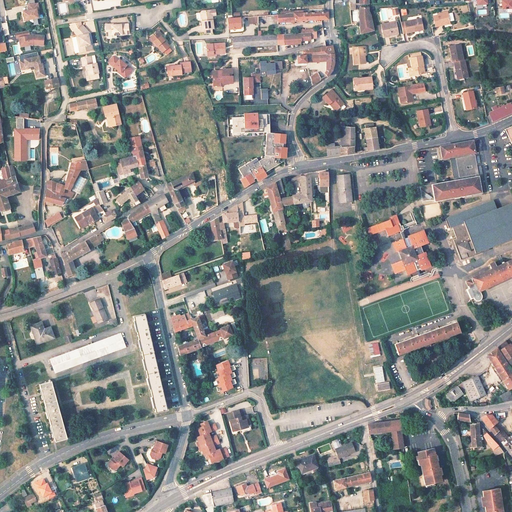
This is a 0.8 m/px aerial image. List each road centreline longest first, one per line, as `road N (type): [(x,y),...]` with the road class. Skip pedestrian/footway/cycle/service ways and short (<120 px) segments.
road 1 (residential): [(302,166),(511,122)]
road 2 (residential): [(0,495),(84,443),(186,416)]
road 3 (residential): [(329,0),(339,60),(291,118),(302,166)]
road 4 (residential): [(49,227),(46,123),(64,96),(59,64)]
road 5 (residential): [(184,229),(163,189),(59,250)]
road 6 (residential): [(147,256),(186,416)]
road 7 (residential): [(184,229),(276,173),(302,166)]
road 8 (residential): [(186,416),(254,396),(275,453)]
road 9 (tertiary): [(407,399),(511,325)]
road 10 (tertiary): [(164,503),(275,453)]
road 11 (residential): [(173,0),(57,21)]
